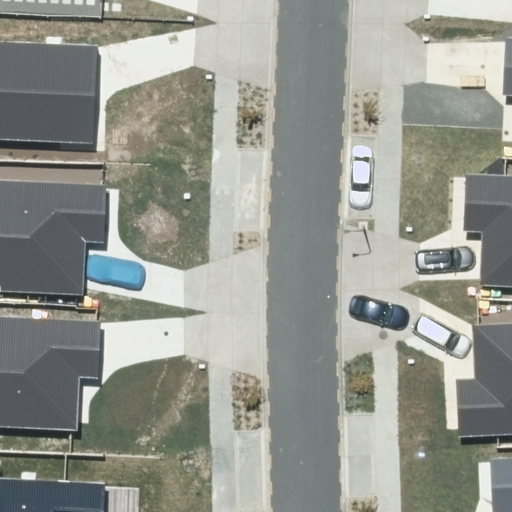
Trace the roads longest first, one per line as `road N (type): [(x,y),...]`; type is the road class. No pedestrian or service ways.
road 1 (residential): [(316,0),(302,511)]
road 2 (unknown): [(40,0),(36,511)]
